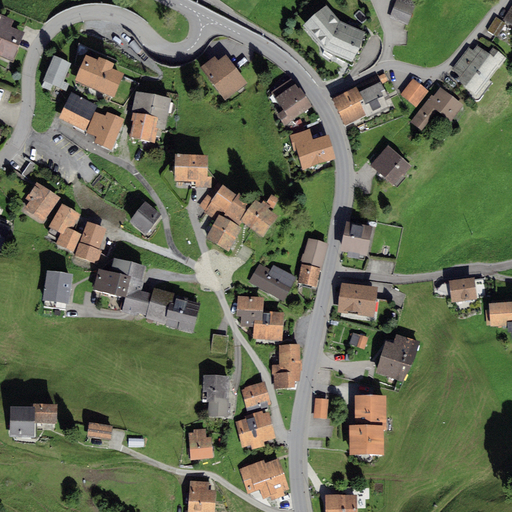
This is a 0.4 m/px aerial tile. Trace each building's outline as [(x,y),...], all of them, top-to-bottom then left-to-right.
[(416,4),(404,0),(397,0),(390,20),(407,26),(416,4)] [(511,5),(503,20),(511,25),(511,5)] [(340,26),(327,10),(303,31),(323,55),(354,66),(366,36),(340,26)] [(14,20),(0,13),(0,56),(12,61),(24,32),(11,27),(14,20)] [(505,23),(495,17),(487,31),(497,37),(505,23)] [(474,50),(469,46),(451,70),(459,76),(456,79),(476,94),(497,66),(499,67),(506,58),(492,48),(488,54),(477,46),(474,50)] [(72,63),(54,55),(43,80),(44,81),(41,87),(50,91),(53,85),(66,90),(69,84),(63,81),(72,63)] [(97,60),(86,55),(75,80),(114,97),(124,73),(112,68),(114,64),(99,57),(97,60)] [(215,55),(198,68),(224,101),(247,83),(225,55),(218,60),(215,55)] [(384,74),(379,76),(382,84),(388,81),(384,74)] [(376,75),(361,83),(363,87),(378,79),(376,75)] [(412,78),(400,94),(415,107),(428,91),(412,78)] [(282,110),(277,114),(288,130),(297,124),(294,120),(313,107),(299,88),(298,89),(291,79),(271,92),(282,110)] [(380,81),(358,92),(362,99),(358,101),(366,115),(367,118),(388,107),(387,105),(391,102),(380,81)] [(356,86),(331,98),(345,126),(366,115),(358,101),(362,99),(358,92),(356,86)] [(464,105),(440,87),(433,96),(431,94),(410,122),(421,130),(437,109),(452,120),(464,105)] [(84,130),(97,105),(71,92),(58,118),(84,130)] [(171,99),(136,92),(131,112),(167,119),(171,99)] [(105,115),(94,111),(85,133),(95,137),(93,142),(112,150),(124,119),(106,112),(105,115)] [(167,119),(131,112),(130,120),(133,121),(129,137),(154,142),(157,127),(165,129),(167,119)] [(310,129),(289,135),(293,149),(296,149),(303,170),(337,159),(329,134),(313,139),(310,129)] [(388,146),(372,165),(393,184),(402,174),(403,175),(411,166),(388,146)] [(207,155),(175,154),(175,181),(195,181),(195,187),(211,188),(212,176),(207,176),(207,155)] [(38,168),(30,162),(21,174),(30,180),(38,168)] [(29,201),(23,209),(43,222),(59,198),(36,183),(25,199),(29,201)] [(210,201),(205,198),(199,206),(205,210),(203,212),(216,220),(219,214),(223,217),(237,195),(222,184),(210,201)] [(239,226),(241,222),(263,237),(278,216),(268,208),(269,206),(270,205),(266,202),(263,200),(261,203),(255,200),(252,204),(237,194),(237,195),(223,217),(239,226)] [(271,194),(266,202),(270,205),(269,206),(273,208),(278,198),(271,194)] [(146,203),(130,222),(145,235),(161,215),(146,203)] [(62,204),(49,227),(60,233),(63,234),(67,227),(72,230),(81,214),(62,204)] [(0,207),(0,208),(0,207),(0,250),(1,251),(11,226),(0,221),(0,220),(0,219),(0,207)] [(223,217),(219,214),(216,220),(205,238),(228,251),(242,227),(239,226),(223,217)] [(106,228),(88,221),(75,256),(96,263),(101,250),(98,249),(106,228)] [(373,226),(346,221),(340,251),(347,252),(347,257),(364,260),(365,258),(367,258),(373,226)] [(82,234),(72,230),(67,227),(63,234),(60,233),(55,243),(73,252),(82,234)] [(330,243),(308,237),(303,254),(302,253),(300,261),(301,261),(301,263),(302,264),(322,269),(330,243)] [(145,266),(113,258),(110,271),(98,268),(92,290),(124,298),(120,312),(137,316),(137,314),(146,316),(152,293),(141,290),(144,281),(141,280),(145,266)] [(270,269),(259,263),(249,282),(283,300),(295,277),(272,265),(270,269)] [(322,269),(302,264),(297,283),(317,289),(322,269)] [(73,274),(47,270),(42,300),(45,300),(44,307),(65,311),(66,304),(68,304),(73,274)] [(474,277),(449,280),(449,283),(442,284),(436,291),(443,294),(450,293),(451,302),(477,299),(474,277)] [(376,287),(341,282),(336,312),(372,317),(376,287)] [(188,296),(153,287),(152,293),(146,316),(145,318),(167,324),(166,326),(194,333),(202,303),(188,299),(188,296)] [(263,297),(237,295),(236,316),(241,316),(240,326),(253,327),(254,320),(262,320),(263,311),(263,297)] [(511,301),(489,303),(490,326),(508,325),(508,332),(511,332),(511,339),(511,338),(511,301)] [(284,312),(263,311),(262,320),(254,320),(253,327),(252,339),(282,341),(284,312)] [(368,338),(353,333),(349,344),(364,349),(368,338)] [(229,336),(213,334),(210,352),(226,354),(229,336)] [(393,343),(386,340),(376,373),(403,382),(412,365),(420,342),(396,334),(393,343)] [(300,344),(279,345),(279,365),(272,365),(272,375),(274,375),(275,389),(295,387),(294,381),(300,380),(301,370),(300,344)] [(229,376),(204,374),(203,391),(206,392),(206,401),(208,401),(208,417),(227,417),(229,376)] [(244,389),(241,390),(248,414),(268,408),(268,405),(271,404),(264,382),(243,388),(244,389)] [(355,424),(349,424),(349,455),(383,455),(383,430),(386,430),(386,395),(355,395),(355,424)] [(328,399),(315,398),(314,418),(327,419),(328,399)] [(34,423),(57,424),(57,404),(30,403),(30,406),(34,407),(34,423)] [(10,406),(9,437),(34,437),(34,423),(34,407),(30,406),(10,406)] [(246,419),(235,422),(242,447),(250,444),(252,450),(265,446),(264,442),(276,439),(269,412),(263,414),(262,411),(245,416),(246,419)] [(113,426),(89,423),(87,438),(110,441),(113,426)] [(189,433),(191,459),(213,457),(211,436),(206,437),(206,428),(193,429),(194,433),(189,433)] [(263,460),(239,469),(248,494),(259,490),(262,499),(270,497),(271,500),(285,495),(283,491),(289,489),(278,458),(264,463),(263,460)] [(190,481),(188,511),(214,511),(216,490),(209,489),(209,483),(190,481)] [(357,511),(357,494),(326,495),(326,511),(357,511)]
